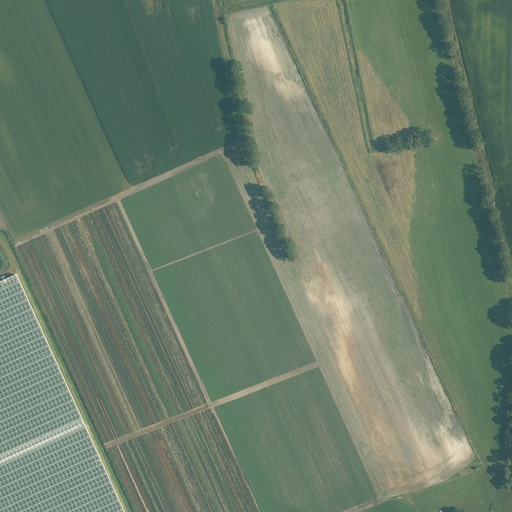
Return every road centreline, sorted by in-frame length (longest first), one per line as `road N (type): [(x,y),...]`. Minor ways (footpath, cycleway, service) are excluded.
road 1 (unknown): [(511,288),(439,0)]
road 2 (track): [(511,63),(468,79),(448,0)]
